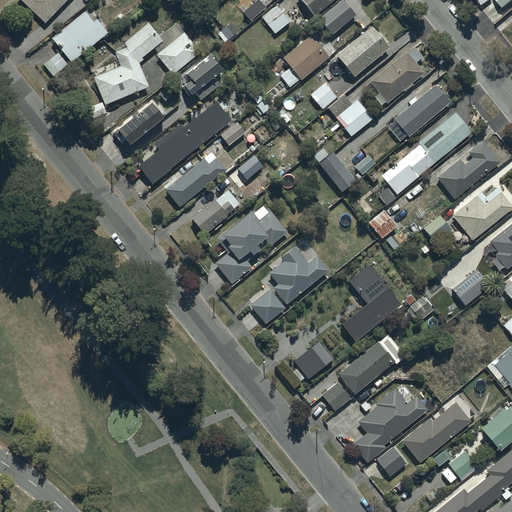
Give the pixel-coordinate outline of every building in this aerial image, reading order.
[(26,0),(46,19),(63,0),(26,0)] [(255,0),(243,10),(250,17),(265,3),(262,0),(255,0)] [(305,0),(316,13),(332,0),(305,0)] [(347,0),(336,0),(319,15),(333,32),(357,12),(347,0)] [(277,2),(261,16),(275,32),(291,19),(277,2)] [(86,6),(54,33),(73,56),(109,27),(98,14),(94,16),(86,6)] [(121,10),(110,20),(117,27),(128,17),(121,10)] [(94,74),(106,100),(150,82),(141,59),(145,56),(143,53),(163,36),(160,33),(164,30),(159,24),(157,26),(150,18),(126,38),(129,42),(116,47),(122,62),(94,74)] [(390,43),(372,22),(336,51),(354,73),(390,43)] [(188,32),(185,29),(158,51),(174,71),(201,49),(199,47),(203,44),(191,30),(188,32)] [(290,67),(279,75),(289,87),(299,79),(300,80),(328,58),(309,34),(281,57),(290,67)] [(183,84),(190,93),(195,89),(202,97),(222,81),(214,72),(224,63),(212,48),(181,74),(187,80),(183,84)] [(59,50),(45,60),(54,72),(68,61),(59,50)] [(408,54),(371,84),(380,96),(376,100),(383,109),(388,105),(389,106),(404,94),(414,87),(413,86),(426,76),(417,64),(424,59),(417,50),(410,56),(408,54)] [(326,79),(310,92),(323,107),(338,95),(326,79)] [(450,98),(436,82),(386,126),(400,142),(450,98)] [(272,99),(277,105),(289,94),(284,89),(272,99)] [(358,96),(335,114),(351,133),(373,115),(358,96)] [(181,120),(155,140),(159,145),(138,160),(153,180),(172,165),(170,163),(232,117),(217,97),(183,123),(181,120)] [(165,117),(152,101),(113,132),(126,148),(165,117)] [(472,128),(455,107),(417,138),(419,140),(378,173),(387,184),(377,192),(386,203),(399,193),(396,190),(472,128)] [(437,173),(454,195),(501,158),(483,136),(468,148),(473,154),(464,161),(459,155),(437,173)] [(312,153),(341,190),(356,178),(343,161),(345,160),(334,146),(328,151),(323,144),(312,153)] [(166,185),(166,186),(178,202),(226,166),(213,150),(166,185)] [(253,150),(238,164),(245,173),(261,160),(253,150)] [(473,237),(511,206),(511,201),(498,183),(486,193),(481,188),(452,211),(473,237)] [(228,187),(190,214),(202,230),(240,203),(228,187)] [(449,201),(443,193),(424,209),(431,216),(449,201)] [(215,258),(231,279),(253,263),(248,257),(269,241),(270,242),(289,228),(273,207),(260,217),(250,204),(222,225),(225,229),(217,234),(228,248),(215,258)] [(382,207),(366,220),(381,237),(397,224),(382,207)] [(450,229),(439,215),(423,228),(434,242),(450,229)] [(511,220),(490,238),(498,248),(494,251),(507,266),(511,261),(511,220)] [(274,283),(278,287),(276,289),(286,302),(325,271),(323,269),(328,265),(317,252),(308,259),(294,241),(279,252),(283,257),(269,268),(278,280),(274,283)] [(370,265),(349,282),(367,304),(342,325),(356,342),(402,304),(370,265)] [(477,265),(452,285),(451,286),(454,290),(448,295),(453,302),(459,297),(463,303),(490,281),(477,265)] [(511,276),(503,284),(502,285),(511,297),(511,276)] [(271,286),(251,301),(265,320),(286,305),(271,286)] [(436,305),(423,291),(406,307),(419,321),(436,305)] [(377,338),(337,371),(354,392),(395,359),(377,338)] [(319,341),(294,361),(309,379),(334,359),(319,341)] [(511,342),(487,364),(504,386),(509,382),(511,386),(511,342)] [(338,382),(321,394),(334,411),(350,398),(338,382)] [(352,440),(367,459),(387,444),(385,441),(429,407),(417,392),(407,400),(395,384),(376,399),(378,402),(358,418),(367,429),(352,440)] [(432,411),(403,435),(420,457),(471,416),(470,415),(475,411),(459,392),(433,413),(432,411)] [(488,417),(481,422),(499,445),(511,434),(511,402),(510,400),(503,405),(500,402),(488,411),(490,413),(487,416),(488,417)] [(243,403),(235,412),(240,416),(241,414),(244,417),(251,411),(243,403)] [(252,415),(249,418),(251,421),(250,422),(270,445),(276,440),(262,423),(263,422),(258,416),(255,419),(252,415)] [(394,443),(377,456),(392,477),(410,464),(394,443)] [(464,485),(430,511),(471,511),(479,506),(481,509),(505,489),(503,487),(511,479),(511,446),(485,467),(489,472),(467,490),(464,485)] [(465,447),(448,460),(460,476),(477,463),(465,447)] [(511,511),(511,495),(500,505),(497,501),(482,511),(511,511)]
